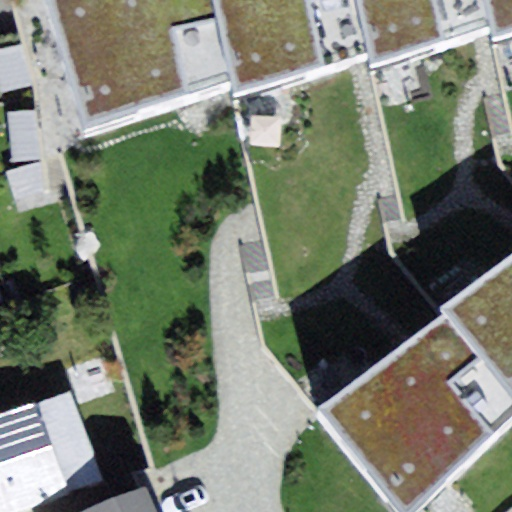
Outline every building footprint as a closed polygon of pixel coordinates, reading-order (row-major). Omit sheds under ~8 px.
[(511,0),(45,0),(85,133),(236,83),(239,97),(371,50),(375,66),(491,24),(495,40),(511,34),(511,0)] [(0,54),(0,69),(3,91),(33,87),(27,51),(0,54)] [(444,313),(320,409),(402,511),(414,511),(511,417),(511,255),(440,308),(444,313)] [(68,388),(0,410),(0,511),(39,511),(103,491),(68,388)] [(156,511),(146,487),(87,511),(156,511)]
